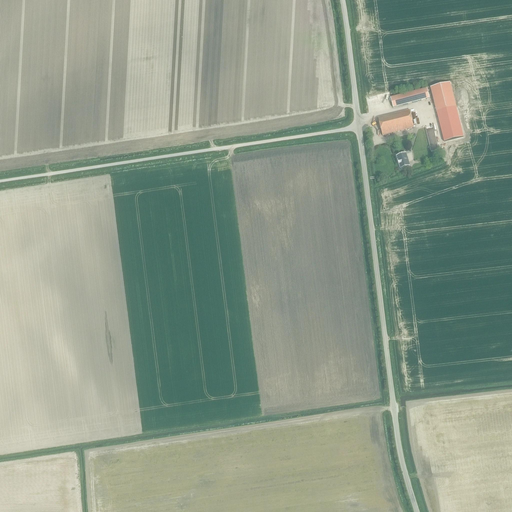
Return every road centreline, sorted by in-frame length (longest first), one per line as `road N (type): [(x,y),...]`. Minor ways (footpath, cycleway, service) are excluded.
road 1 (tertiary): [(417,511),(341,0)]
road 2 (track): [(358,126),(0,181)]
